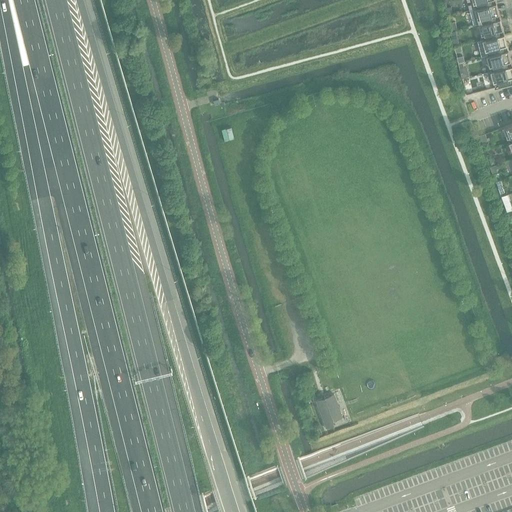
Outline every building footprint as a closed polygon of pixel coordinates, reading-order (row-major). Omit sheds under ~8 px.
[(496,0),(466,0),(469,10),(497,3),(496,0)] [(501,19),(497,3),(469,10),(473,26),(501,19)] [(473,26),(480,24),(484,40),(505,34),(501,19),(473,26)] [(449,33),(453,46),(459,45),(455,31),(449,33)] [(488,55),(509,50),(505,34),(484,40),(478,41),(482,57),(488,55)] [(492,71),(511,65),(511,61),(509,50),(488,55),(492,71)] [(511,65),(492,71),(488,72),(490,82),(494,81),(496,87),(511,83),(511,65)] [(485,133),(480,135),(483,143),(488,141),(485,133)] [(492,167),(491,168),(493,174),(494,173),(498,172),(497,170),(501,168),(499,164),(496,166),(492,167)] [(334,425),(332,421),(342,417),(333,394),(316,400),(326,428),(334,425)]
